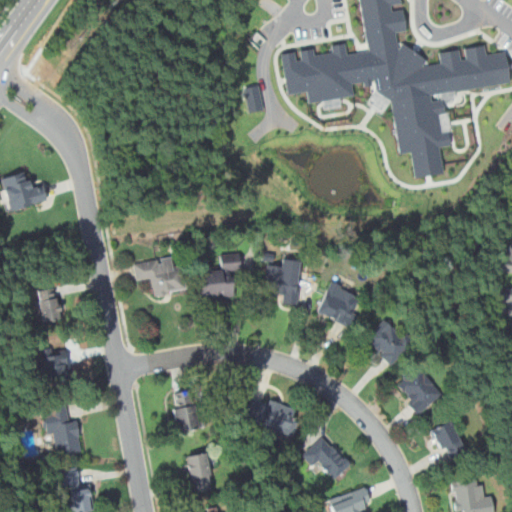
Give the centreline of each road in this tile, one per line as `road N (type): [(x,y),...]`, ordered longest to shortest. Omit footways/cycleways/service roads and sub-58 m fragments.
road 1 (residential): [(145,511),(75,147),(0,80)]
road 2 (residential): [(119,370),(207,354),(258,355),(308,371),(374,424),(398,462),(414,511)]
